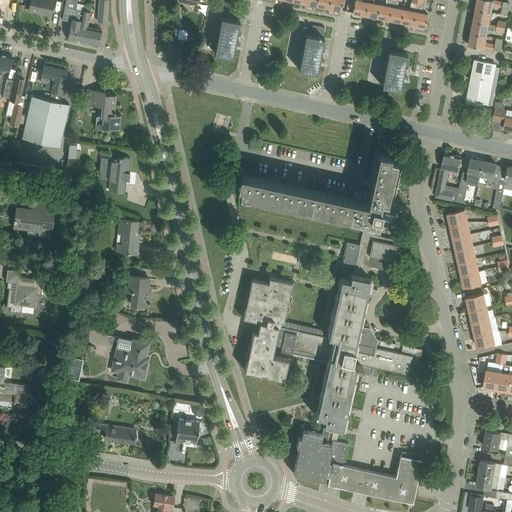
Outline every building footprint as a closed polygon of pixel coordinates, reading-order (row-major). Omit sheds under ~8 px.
[(29,0),(27,9),(51,14),(53,0),(29,0)] [(76,9),(77,2),(66,0),(64,7),(65,7),(63,18),(70,19),(70,18),(72,18),(68,39),(82,41),(84,30),(78,29),(82,10),(76,9)] [(108,0),(99,0),(99,8),(98,21),(107,21),(108,0)] [(330,0),(329,7),(341,10),(342,0),(330,0)] [(364,14),(367,0),(361,0),(360,0),(354,0),(352,12),(364,14)] [(367,0),(364,14),(377,17),(379,4),(372,2),(372,0),(367,0)] [(377,17),(389,19),(392,0),(386,0),(385,5),(379,4),(377,17)] [(392,0),(389,19),(401,22),(403,8),(396,7),(397,0),(392,0)] [(417,0),(411,0),(409,9),(403,8),(401,22),(413,24),(417,0)] [(422,4),(422,0),(417,0),(413,24),(425,26),(428,13),(421,12),(423,4),(422,4)] [(497,0),(477,0),(476,8),(492,11),(493,5),(501,6),(502,1),(497,0)] [(504,1),(501,13),(507,14),(510,2),(504,1)] [(88,27),(91,11),(77,9),(77,2),(76,9),(82,10),(78,29),(84,30),(82,41),(99,45),(102,29),(88,27)] [(474,20),(490,23),(492,11),(476,8),(474,20)] [(222,17),(215,51),(215,53),(233,56),(236,41),(238,42),(239,36),(237,36),(240,21),(222,17)] [(474,20),(471,32),(487,35),(489,29),(504,32),(506,26),(497,25),(490,23),(474,20)] [(306,34),(299,68),(299,69),(317,73),(320,58),(322,58),(323,53),(321,52),(324,37),(323,37),(325,27),(313,24),(311,35),(306,34)] [(179,59),(183,40),(186,40),(187,33),(186,30),(179,29),(179,28),(172,26),(165,56),(179,59)] [(487,35),(471,32),(469,44),(493,49),(494,43),(486,42),(487,35)] [(500,50),(502,40),(503,39),(496,37),(494,49),(500,50)] [(389,50),(382,84),(382,86),(401,89),(403,74),(405,74),(406,69),(405,69),(408,53),(389,50)] [(0,56),(0,89),(0,87),(3,75),(4,70),(9,71),(10,65),(12,56),(1,53),(0,56)] [(496,85),(500,67),(495,66),(495,64),(476,60),(472,80),(470,92),(469,95),(468,100),(487,104),(492,105),(495,93),(496,85)] [(42,75),(54,78),(51,91),(53,91),(51,100),(59,102),(63,86),(67,70),(44,65),(42,75)] [(14,80),(10,99),(19,102),(22,88),(24,79),(14,76),(14,80)] [(114,114),(115,113),(116,113),(116,111),(115,111),(116,95),(105,94),(105,90),(88,88),(86,104),(102,106),(101,116),(103,116),(102,123),(96,122),(95,127),(120,129),(121,115),(114,114)] [(32,96),(29,105),(22,136),(41,141),(60,145),(67,114),(69,104),(59,102),(51,100),(50,100),(32,96)] [(511,116),(506,115),(508,109),(505,109),(505,105),(503,102),(497,101),(493,119),(505,121),(504,127),(511,128),(511,116)] [(11,116),(10,124),(18,126),(23,106),(22,106),(14,104),(13,107),(11,116)] [(12,149),(20,151),(22,141),(15,139),(12,149)] [(399,142),(384,139),(382,150),(397,153),(399,142)] [(69,144),(68,157),(76,158),(77,145),(69,144)] [(445,152),(438,184),(436,196),(446,198),(453,200),(455,191),(445,189),(445,185),(449,169),(458,171),(460,165),(462,155),(445,152)] [(240,187),(239,193),(249,195),(365,221),(360,244),(348,241),(348,242),(345,256),(343,265),(349,266),(354,268),(353,273),(351,273),(349,279),(346,278),(341,277),(329,328),(324,327),(321,326),(321,328),(315,327),(284,320),(291,291),(293,281),(270,276),(269,277),(268,282),(252,278),(243,317),(251,319),(249,330),(253,331),(245,369),(262,373),(262,372),(267,373),(267,374),(278,377),(279,374),(285,375),(288,362),(288,358),(272,355),(275,344),(282,346),(281,351),(290,353),(304,356),(308,357),(319,359),(328,361),(327,366),(316,416),(320,417),(324,418),(323,424),(324,424),(331,425),(343,428),(356,371),(362,373),(369,374),(371,367),(371,366),(378,367),(408,374),(409,372),(410,367),(411,363),(413,355),(375,347),(377,339),(371,337),(365,328),(360,327),(360,325),(371,277),(365,276),(366,271),(367,265),(373,266),(381,268),(388,270),(391,260),(396,261),(400,244),(394,243),(395,239),(374,234),(376,223),(378,224),(378,223),(381,208),(380,207),(379,207),(381,199),(387,201),(387,200),(396,158),(390,157),(381,155),(372,192),(370,199),(369,205),(351,201),(243,177),(240,187)] [(112,159),(109,190),(125,192),(127,172),(129,172),(130,158),(119,157),(119,160),(112,159)] [(0,159),(0,158),(0,169),(8,170),(10,160),(0,159)] [(481,174),(484,160),(472,158),(469,172),(468,178),(474,180),(475,173),(481,174)] [(484,160),(481,174),(488,176),(486,182),(492,183),(491,187),(498,188),(500,179),(500,176),(494,175),(496,164),(497,163),(484,160)] [(500,207),(504,190),(504,188),(511,189),(511,166),(509,166),(508,171),(507,175),(506,179),(506,180),(500,179),(498,188),(494,206),(500,207)] [(469,182),(460,180),(456,201),(464,203),(469,182)] [(14,227),(51,231),(55,205),(36,202),(35,209),(16,206),(15,217),(14,217),(14,221),(14,227)] [(396,227),(399,212),(385,208),(382,224),(396,227)] [(448,212),(451,224),(469,220),(466,208),(448,212)] [(120,250),(127,251),(137,252),(138,239),(136,239),(138,220),(128,219),(120,219),(118,231),(123,232),(120,250)] [(471,233),(469,220),(451,224),(454,237),(471,233)] [(454,237),(457,249),(474,245),(471,233),(454,237)] [(459,262),(477,258),(474,245),(457,249),(459,262)] [(459,262),(462,274),(480,270),(477,258),(459,262)] [(10,310),(20,312),(22,312),(23,305),(34,306),(36,294),(42,295),(44,278),(34,277),(33,278),(19,277),(20,271),(8,269),(6,281),(10,281),(7,306),(11,306),(10,310)] [(480,270),(462,274),(465,286),(482,283),(480,270)] [(511,280),(510,272),(505,273),(502,277),(503,282),(511,280)] [(131,304),(138,305),(148,306),(149,303),(150,303),(150,301),(149,301),(150,293),(147,292),(149,278),(129,275),(127,291),(132,292),(131,304)] [(106,288),(117,289),(117,280),(107,279),(106,288)] [(467,296),(470,309),(487,305),(484,292),(467,296)] [(470,309),(472,321),(490,317),(487,305),(470,309)] [(472,321),(475,334),(493,330),(490,317),(472,321)] [(493,330),(475,334),(478,346),(495,342),(493,330)] [(117,371),(129,374),(141,377),(143,378),(144,378),(144,377),(146,371),(148,363),(149,357),(149,356),(148,356),(146,356),(149,343),(137,340),(133,339),(133,340),(130,352),(117,349),(114,360),(112,370),(117,371)] [(496,388),(509,390),(511,372),(511,364),(506,363),(507,354),(502,353),(501,363),(496,388)] [(496,362),(489,361),(488,369),(487,369),(484,386),(496,388),(501,363),(496,362)] [(5,366),(1,365),(0,365),(0,398),(1,399),(1,397),(14,399),(13,402),(15,402),(16,399),(29,401),(31,391),(32,385),(3,381),(5,366)] [(102,402),(100,414),(108,415),(109,403),(102,402)] [(177,429),(176,441),(183,442),(184,440),(197,442),(199,421),(179,418),(179,420),(176,419),(175,429),(177,429)] [(134,442),(136,428),(100,423),(99,431),(105,432),(104,438),(125,441),(134,442)] [(396,476),(391,475),(344,465),(349,444),(332,440),(331,444),(321,442),(322,433),(303,429),(301,437),(299,437),(297,446),(299,447),(293,473),(328,481),(328,484),(413,502),(418,478),(422,479),(423,474),(419,473),(422,459),(400,455),(396,476)] [(506,455),(511,456),(511,433),(487,429),(484,445),(499,448),(501,438),(509,439),(506,455)] [(212,443),(210,436),(202,439),(204,445),(212,443)] [(482,459),(480,472),(500,475),(502,463),(492,461),(482,459)] [(498,487),(500,475),(480,472),(477,485),(491,487),(491,486),(498,487)] [(511,492),(497,490),(496,496),(511,498),(511,492)] [(169,511),(170,507),(173,507),(174,496),(155,493),(154,504),(156,505),(154,511),(169,511)] [(469,509),(482,510),(484,496),(470,495),(469,509)] [(501,511),(494,511),(495,504),(485,503),(483,511),(501,511)]
